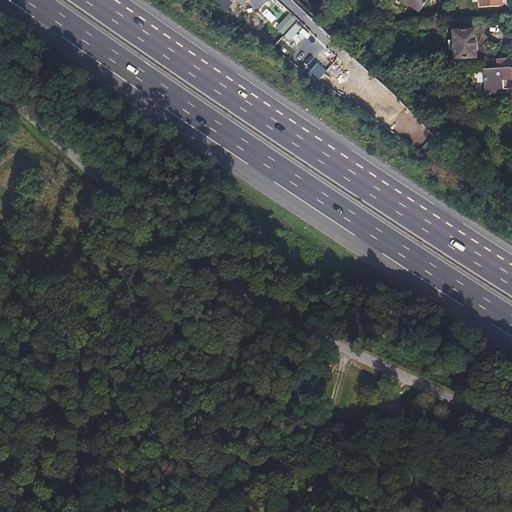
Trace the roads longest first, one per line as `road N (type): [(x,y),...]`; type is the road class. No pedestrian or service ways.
road 1 (unclassified): [(0,88),(236,286),(376,367),(511,429)]
road 2 (motorway): [(32,0),(511,319)]
road 3 (motorway): [(511,272),(113,0)]
